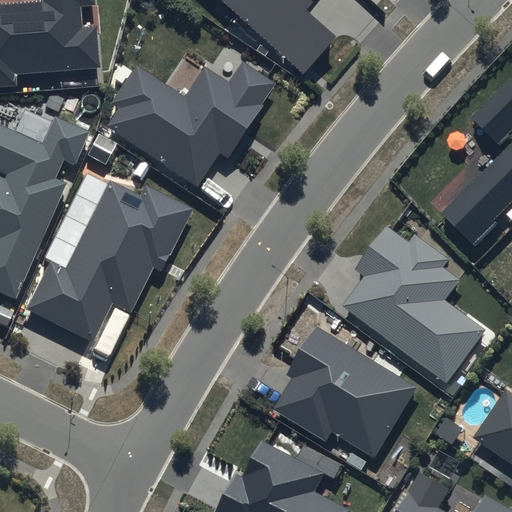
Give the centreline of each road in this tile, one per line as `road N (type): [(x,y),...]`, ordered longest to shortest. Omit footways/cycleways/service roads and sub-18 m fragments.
road 1 (residential): [(472,0),(391,83),(299,201),(217,315),(131,471)]
road 2 (residential): [(0,399),(131,471)]
